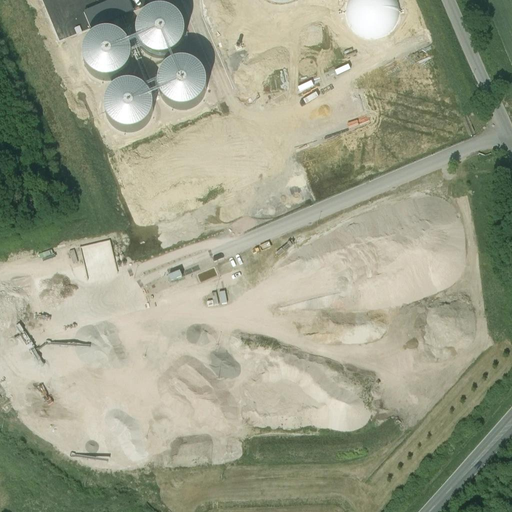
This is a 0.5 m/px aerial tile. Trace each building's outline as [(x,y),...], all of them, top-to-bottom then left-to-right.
[(160,60),(168,59),(175,55),(180,49),(183,41),(184,33),(181,25),(177,19),(170,14),(162,12),(154,12),(147,15),(141,20),(137,27),(135,35),(136,43),(139,50),(145,55),(152,59),(160,60)] [(223,35),(243,26),(238,15),(218,24),(223,35)] [(107,81),(115,80),(122,76),(128,70),(131,62),(131,54),(129,47),(124,40),(118,35),(110,33),(102,33),(95,36),(89,41),(85,48),(83,56),(84,64),(87,71),(93,76),(100,80),(107,81)] [(183,111),(191,110),(198,106),(203,100),(206,92),(207,84),(204,77),(200,70),(193,65),(185,63),(177,63),(170,66),(164,71),(160,78),(158,86),(159,94),(162,101),(168,107),(175,110),(183,111)] [(128,134),(136,132),(144,128),(149,122),(152,115),(152,107),(150,99),(145,92),(139,88),(131,86),(123,86),(116,89),(110,94),(106,101),(104,108),(105,116),(108,123),(114,129),(121,133),(128,134)] [(171,276),(173,282),(186,277),(184,271),(171,276)] [(227,291),(211,294),(214,306),(230,302),(227,291)]
